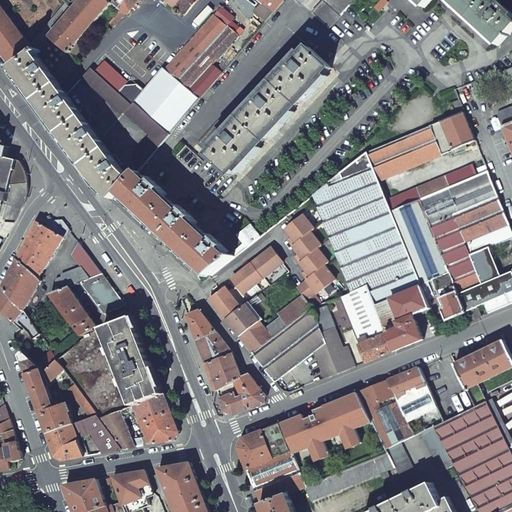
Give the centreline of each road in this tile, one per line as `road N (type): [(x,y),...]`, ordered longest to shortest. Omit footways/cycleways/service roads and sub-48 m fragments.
road 1 (residential): [(511,315),(284,406)]
road 2 (residential): [(148,288),(169,278),(195,290),(284,406)]
road 3 (tertiary): [(148,288),(211,443)]
road 4 (residential): [(211,443),(48,478)]
road 5 (tertiary): [(62,166),(148,288)]
road 6 (residential): [(48,478),(0,343)]
road 7 (residential): [(62,166),(0,271)]
